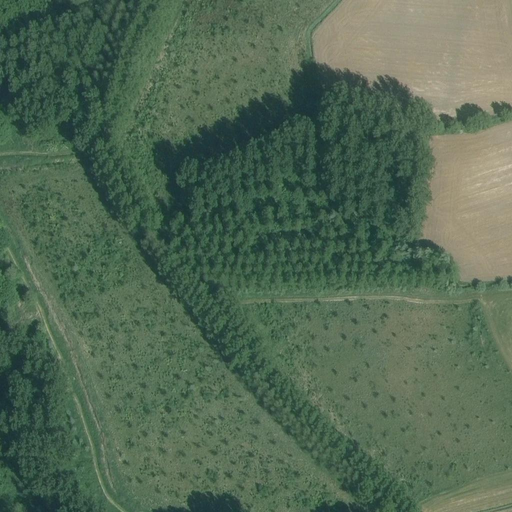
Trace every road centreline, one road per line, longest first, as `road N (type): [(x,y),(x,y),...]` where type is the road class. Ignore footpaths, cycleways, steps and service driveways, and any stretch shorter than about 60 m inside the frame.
road 1 (track): [(395,511),(309,427),(181,274),(112,174),(105,137),(163,0)]
road 2 (track): [(105,137),(88,99),(108,0)]
